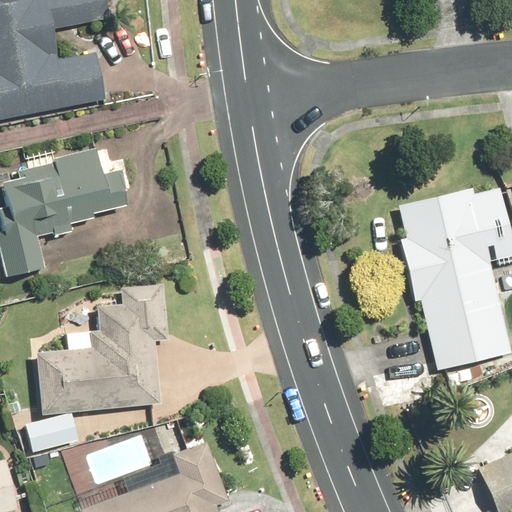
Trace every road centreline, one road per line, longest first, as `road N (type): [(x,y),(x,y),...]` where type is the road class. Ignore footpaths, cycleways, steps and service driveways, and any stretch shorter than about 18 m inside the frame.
road 1 (tertiary): [(368,511),(305,353),(250,98)]
road 2 (residential): [(250,98),(511,63)]
